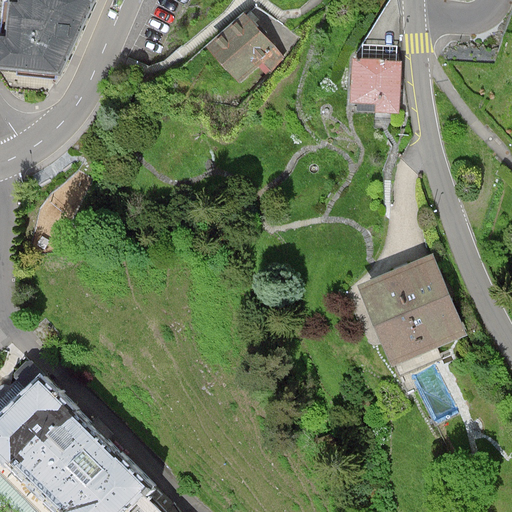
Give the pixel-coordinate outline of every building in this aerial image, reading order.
[(8,89),(48,94),(59,74),(61,69),(91,0),(0,0),(0,68),(1,69),(8,89)] [(243,16),(210,47),(240,79),(260,61),(269,70),(282,57),(243,16)] [(400,62),(355,60),(352,100),(378,102),(377,110),(397,111),(400,62)] [(429,259),(363,287),(395,362),(461,334),(429,259)] [(30,381),(0,410),(0,496),(16,511),(150,511),(146,507),(156,493),(30,381)]
